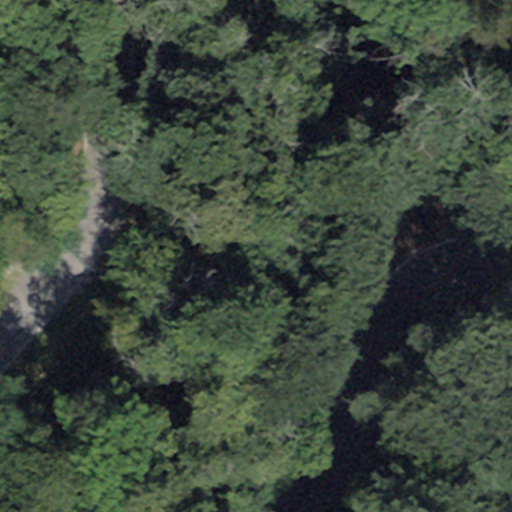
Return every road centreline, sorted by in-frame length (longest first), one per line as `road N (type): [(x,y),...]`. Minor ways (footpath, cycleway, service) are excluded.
road 1 (tertiary): [(104,0),(98,219),(0,347)]
road 2 (tertiary): [(305,511),(390,340),(426,286),(454,270),(511,276)]
